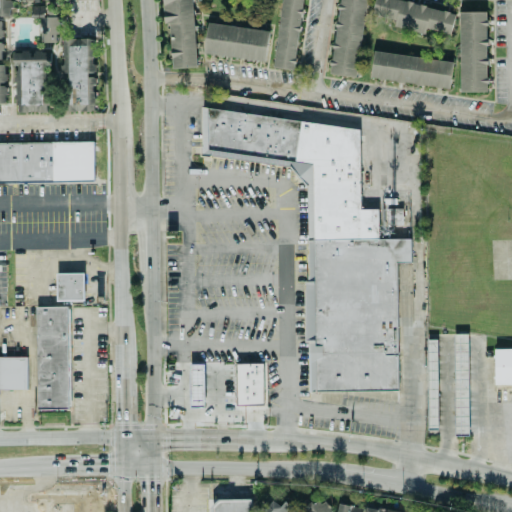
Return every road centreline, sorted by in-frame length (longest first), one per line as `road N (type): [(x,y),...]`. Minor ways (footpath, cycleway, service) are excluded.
road 1 (secondary): [(511,479),(411,456),(251,438)]
road 2 (secondary): [(147,204),(143,0)]
road 3 (secondary): [(152,467),(336,474)]
road 4 (secondary): [(117,203),(118,367)]
road 5 (secondary): [(151,437),(149,277)]
road 6 (secondary): [(110,0),(116,138)]
road 7 (secondary): [(251,438),(119,438)]
